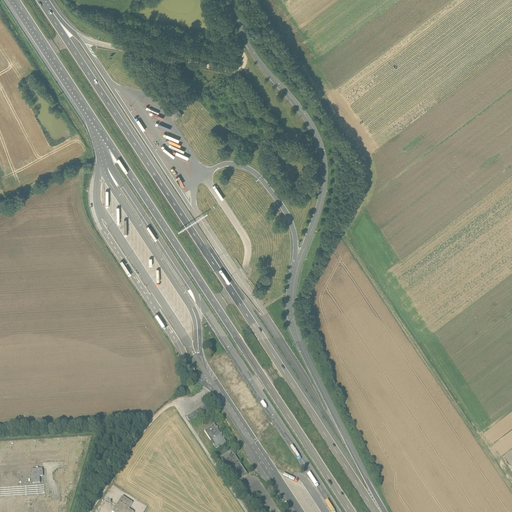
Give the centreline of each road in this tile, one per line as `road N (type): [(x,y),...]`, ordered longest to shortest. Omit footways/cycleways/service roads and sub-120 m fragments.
road 1 (motorway): [(375,511),(48,13)]
road 2 (motorway): [(99,130),(351,511)]
road 3 (motorway): [(104,159),(338,511)]
road 4 (motorway): [(104,159),(109,182),(191,308),(203,368),(296,511)]
road 5 (track): [(511,490),(339,233)]
road 6 (motorway): [(294,267),(319,196),(321,152),(303,114),(247,44),(233,0)]
road 7 (motorway): [(380,511),(292,329),(294,267)]
road 8 (motorway): [(294,267),(289,218),(258,175),(231,164),(203,173)]
road 9 (motorway): [(15,0),(99,130)]
road 10 (track): [(88,511),(129,447),(174,403)]
road 11 (unclassified): [(174,403),(247,511)]
